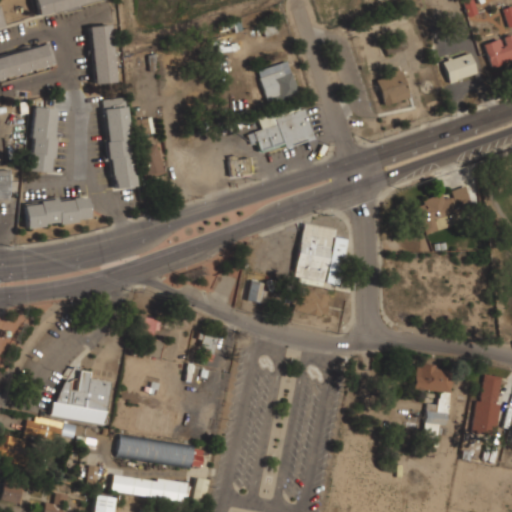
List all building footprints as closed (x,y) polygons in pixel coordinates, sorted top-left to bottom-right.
[(32,0),(37,16),(95,0),(32,0)] [(90,83),(113,82),(110,25),(88,26),(90,83)] [(489,66),(511,60),(511,34),(500,37),(500,39),(483,43),(489,66)] [(0,55),(0,77),(55,62),(49,41),(0,55)] [(441,62),(448,82),(475,73),(469,53),(441,62)] [(255,70),(265,100),(275,97),(277,102),(297,95),(286,60),(255,70)] [(374,77),(383,105),(408,96),(399,69),(374,77)] [(134,186),(123,97),(100,99),(110,189),(134,186)] [(313,139),(303,105),(257,119),(260,129),(246,133),(250,145),(255,143),(258,152),(283,145),(284,148),(313,139)] [(51,172),(55,108),(31,106),(26,171),(51,172)] [(135,150),(145,179),(164,172),(154,143),(135,150)] [(228,159),(229,175),(250,174),(249,158),(228,159)] [(0,198),(0,170),(7,170),(8,195),(5,194),(6,198),(0,198)] [(441,195),(414,203),(423,234),(435,230),(432,217),(470,206),(464,186),(449,190),(451,196),(442,199),(441,195)] [(25,227),(88,220),(86,196),(22,203),(25,227)] [(436,229),(453,223),(450,214),(433,220),(436,229)] [(333,236),(335,227),(300,222),(292,276),(337,283),(344,238),(333,236)] [(263,280),(248,279),(246,300),(261,301),(263,280)] [(323,317),(329,295),(298,287),(292,308),(323,317)] [(158,320),(138,315),(133,332),(154,338),(158,320)] [(216,337),(203,333),(198,351),(211,354),(216,337)] [(161,340),(148,338),(145,355),(159,357),(161,340)] [(414,364),(412,388),(448,391),(450,368),(414,364)] [(108,381),(87,378),(88,371),(78,370),(77,381),(59,378),(57,401),(50,400),(48,416),(103,423),(108,381)] [(472,417),(496,420),(498,404),(496,404),(499,376),(482,374),(478,401),(474,401),(472,417)] [(436,437),(436,424),(445,424),(447,392),(437,392),(437,404),(424,403),(423,436),(436,437)] [(25,419),(22,434),(53,440),(54,432),(59,432),(61,421),(34,416),(33,420),(25,419)] [(114,457),(199,469),(202,446),(117,434),(114,457)] [(0,454),(0,460),(15,461),(16,436),(1,435),(0,454)] [(94,484),(97,466),(87,464),(85,483),(94,484)] [(185,483),(111,475),(109,492),(183,500),(185,483)] [(0,500),(15,503),(18,485),(0,481),(0,500)] [(53,503),(43,502),(41,511),(60,511),(63,494),(54,493),(53,503)] [(109,511),(112,497),(93,495),(90,511),(109,511)]
